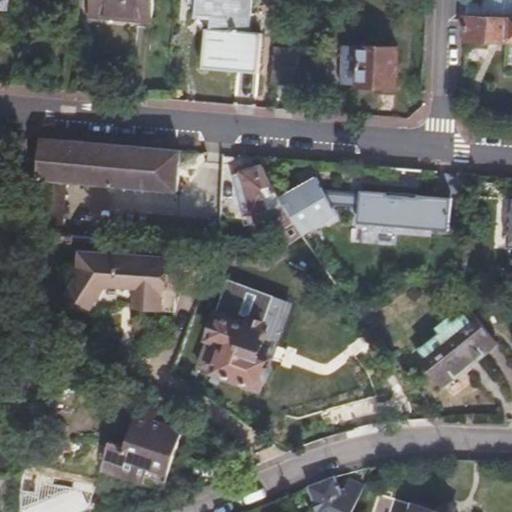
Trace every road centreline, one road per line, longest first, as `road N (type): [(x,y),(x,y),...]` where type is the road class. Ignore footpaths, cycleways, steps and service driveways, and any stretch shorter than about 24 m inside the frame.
road 1 (residential): [(437,151),(0,113)]
road 2 (residential): [(511,443),(399,442),(316,460),(194,511)]
road 3 (unknown): [(414,442),(373,371),(237,251)]
road 4 (residential): [(437,151),(443,0)]
